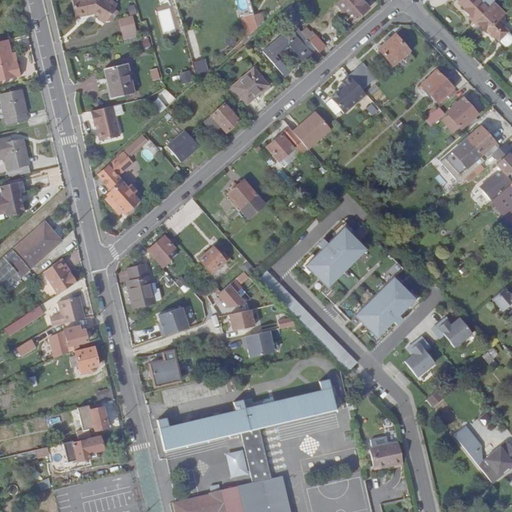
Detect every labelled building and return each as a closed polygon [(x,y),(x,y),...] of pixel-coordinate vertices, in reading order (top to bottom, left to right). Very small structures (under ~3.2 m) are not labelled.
[(115,0),(113,0),(112,2),(109,0),(76,0),(78,16),(91,13),(91,12),(95,11),(103,16),(102,18),(109,23),(111,20),(118,10),(122,5),(115,0)] [(356,22),(372,9),(363,0),(345,0),(341,3),(346,9),(343,12),(346,16),(349,14),(356,22)] [(477,23),(491,9),(487,6),(485,3),(488,0),(462,0),(464,1),(463,2),(470,9),(469,10),(474,15),(472,17),(477,23)] [(498,16),(504,10),(497,3),(494,0),(492,0),(487,6),(491,9),(477,23),(481,27),(483,25),(489,31),(490,30),(496,36),(497,35),(503,41),(511,33),(506,27),(507,26),(498,16)] [(295,7),(287,13),(297,23),(304,18),(295,7)] [(115,23),(122,13),(118,10),(111,20),(115,23)] [(258,14),(262,29),(268,24),(264,12),(258,14)] [(254,36),(262,29),(258,14),(248,17),(253,33),(254,36)] [(129,20),(132,33),(145,29),(142,17),(129,20)] [(320,49),(322,53),(323,53),(329,47),(316,33),(315,33),(310,27),(305,32),(311,39),(320,49)] [(292,45),(306,61),(320,49),(311,39),(306,43),(294,30),(267,52),(287,77),(293,72),(280,55),(292,45)] [(242,46),(254,36),(253,33),(241,43),(242,46)] [(511,46),(511,33),(503,41),(510,48),(511,46)] [(383,51),(397,67),(414,53),(400,36),(394,41),(392,38),(388,41),(391,44),(383,51)] [(16,52),(13,39),(0,41),(0,81),(25,76),(21,60),(18,61),(16,52)] [(201,69),(211,66),(209,60),(199,63),(201,69)] [(137,93),(130,63),(107,68),(113,98),(137,93)] [(373,84),(360,68),(352,75),(358,82),(365,91),(373,84)] [(159,69),(151,70),(153,81),(161,80),(159,69)] [(184,85),(194,81),(190,70),(180,75),(184,85)] [(236,88),(250,105),(271,87),(257,71),(236,88)] [(440,105),(448,98),(457,90),(440,72),(421,89),(424,92),(426,90),(440,105)] [(218,73),(216,75),(224,85),(227,83),(218,73)] [(334,97),(346,113),(369,95),(367,93),(365,91),(358,82),(352,76),(345,82),(346,84),(349,86),(343,91),(343,90),(334,96),(335,97),(334,97)] [(12,125),(32,120),(25,89),(5,95),(6,102),(12,125)] [(452,101),(460,94),(457,90),(448,98),(452,101)] [(158,104),(165,113),(171,107),(164,99),(158,104)] [(368,117),(379,107),(372,99),(361,109),(368,117)] [(464,130),(481,115),(468,99),(451,114),(452,116),(447,121),(457,132),(462,127),(464,130)] [(234,107),(233,109),(228,103),(208,121),(218,133),(225,126),(230,132),(243,120),(235,111),(237,110),(234,107)] [(100,126),(104,142),(124,137),(116,106),(94,111),(98,126),(100,126)] [(433,117),(432,118),(438,126),(449,116),(443,109),(439,112),(433,117)] [(306,144),(312,150),(335,130),(320,113),(305,127),(303,125),(296,131),(306,144)] [(469,170),(500,144),(486,127),(455,153),(469,170)] [(293,128),(271,147),(289,169),(304,157),(298,151),(306,144),(296,131),(293,128)] [(172,146),(186,163),(204,147),(190,131),(172,146)] [(130,159),(150,142),(145,137),(126,154),(130,159)] [(0,163),(10,161),(14,177),(35,172),(27,139),(15,142),(14,139),(0,141),(0,163)] [(502,162),(511,153),(511,145),(510,143),(496,155),(502,162)] [(128,170),(135,164),(130,159),(126,154),(101,175),(116,191),(111,195),(114,198),(111,201),(125,216),(141,201),(135,195),(139,191),(134,185),(130,189),(116,173),(121,168),(128,170)] [(511,179),(509,176),(511,173),(511,154),(499,164),(504,169),(495,176),(498,179),(485,189),(495,202),(511,187),(511,179)] [(434,177),(442,188),(447,184),(439,174),(434,177)] [(498,179),(495,176),(483,187),(485,189),(498,179)] [(251,218),(267,204),(247,180),(231,194),(251,218)] [(25,193),(29,192),(27,181),(3,187),(4,193),(0,194),(0,215),(9,214),(10,217),(28,213),(25,193)] [(511,187),(495,202),(494,204),(507,221),(511,216),(511,187)] [(33,269),(66,240),(50,221),(17,249),(33,269)] [(326,250),(309,267),(332,290),(371,251),(349,228),(332,245),(327,239),(321,245),(326,250)] [(178,248),(167,236),(151,250),(166,267),(172,261),(168,257),(178,248)] [(202,260),(208,267),(222,255),(216,247),(202,260)] [(17,249),(0,263),(0,286),(5,293),(33,269),(17,249)] [(223,255),(222,255),(208,267),(215,274),(232,258),(226,252),(223,255)] [(72,274),(74,273),(65,258),(63,260),(72,274)] [(64,293),(81,282),(74,273),(72,274),(63,260),(61,261),(49,271),(64,293)] [(138,307),(157,303),(149,264),(132,268),(135,280),(132,280),(138,307)] [(247,274),(251,277),(257,271),(251,264),(244,270),(247,274)] [(268,266),(259,275),(344,366),(354,357),(268,266)] [(395,320),(400,325),(405,319),(400,314),(417,297),(395,274),(355,313),(378,336),(395,320)] [(182,277),(176,281),(185,293),(191,288),(182,277)] [(221,296),(232,309),(249,305),(239,294),(245,289),(238,281),(221,296)] [(445,292),(448,290),(451,287),(449,284),(442,289),(445,292)] [(507,290),(494,301),(505,312),(511,307),(511,294),(511,295),(507,290)] [(66,323),(88,318),(85,303),(81,304),(80,297),(61,301),(64,314),(54,316),(56,325),(66,323)] [(20,322),(24,329),(49,314),(45,306),(20,322)] [(163,316),(167,330),(164,330),(166,337),(192,328),(186,309),(163,316)] [(498,324),(485,309),(477,315),(491,331),(498,324)] [(254,311),(233,316),(236,332),(258,328),(254,311)] [(450,317),(434,329),(443,341),(449,338),(457,349),(475,336),(463,319),(456,325),(450,317)] [(295,322),(283,325),(284,332),(301,328),(295,322)] [(83,326),(68,329),(68,330),(54,338),(60,357),(73,351),(82,347),(82,342),(91,341),(88,330),(84,330),(83,326)] [(274,334),(247,339),(249,347),(251,346),(254,360),(278,355),(274,334)] [(39,346),(34,338),(19,348),(23,355),(39,346)] [(410,358),(403,364),(415,380),(433,367),(424,355),(430,351),(421,339),(404,351),(410,358)] [(90,373),(89,369),(94,368),(102,366),(98,347),(78,352),(83,374),(90,373)] [(479,358),(488,367),(499,356),(490,347),(479,358)] [(157,385),(183,380),(177,354),(177,351),(168,353),(169,356),(170,361),(165,362),(153,365),(157,385)] [(168,407),(243,390),(239,374),(165,390),(168,407)] [(247,511),(250,511),(294,511),(287,477),(277,479),(266,430),(340,414),(334,382),(325,385),(326,392),(251,408),(250,399),(239,401),(241,413),(174,428),(172,416),(160,419),(167,452),(247,434),(258,484),(213,493),(214,494),(177,502),(179,511),(247,511)] [(110,400),(117,399),(115,389),(107,390),(110,400)] [(441,389),(429,398),(434,405),(446,395),(441,389)] [(358,403),(351,404),(352,412),(360,410),(358,403)] [(106,406),(94,409),(93,405),(82,408),(87,429),(81,430),(83,439),(96,436),(94,427),(98,426),(99,430),(111,427),(109,416),(110,415),(110,414),(111,413),(110,411),(109,409),(108,409),(107,408),(106,406)] [(486,416),(479,419),(483,426),(490,423),(486,416)] [(456,435),(493,484),(500,479),(498,477),(511,466),(511,446),(509,442),(491,456),(485,461),(477,451),(484,446),(468,426),(456,435)] [(103,439),(103,436),(69,445),(73,462),(99,455),(98,451),(106,449),(106,447),(107,447),(107,446),(108,445),(107,441),(106,440),(104,439),(103,439)] [(375,471),(405,465),(401,445),(371,451),(375,471)] [(485,461),(491,456),(484,446),(477,451),(485,461)] [(42,452),(43,457),(55,454),(54,448),(42,452)] [(500,479),(511,469),(511,466),(498,477),(500,479)] [(79,511),(97,511),(93,494),(76,498),(79,511)]
